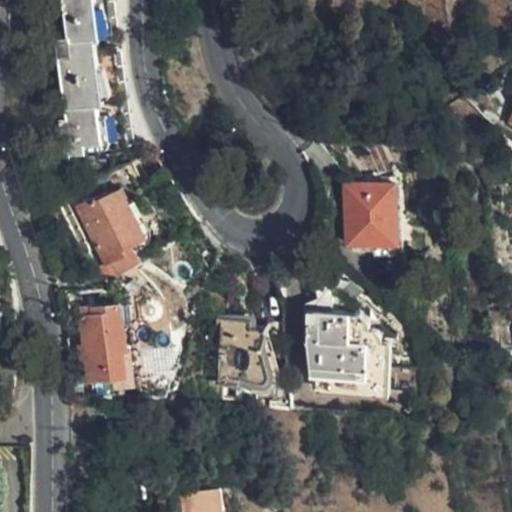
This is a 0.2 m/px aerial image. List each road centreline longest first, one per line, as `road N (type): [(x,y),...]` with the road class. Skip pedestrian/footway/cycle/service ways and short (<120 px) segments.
road 1 (residential): [(142,0),(141,53),(166,137),(199,197),(223,224),(248,234),(285,225),(296,195),(292,173),(224,74),(213,0)]
road 2 (tertiary): [(0,181),(42,319),(52,511)]
